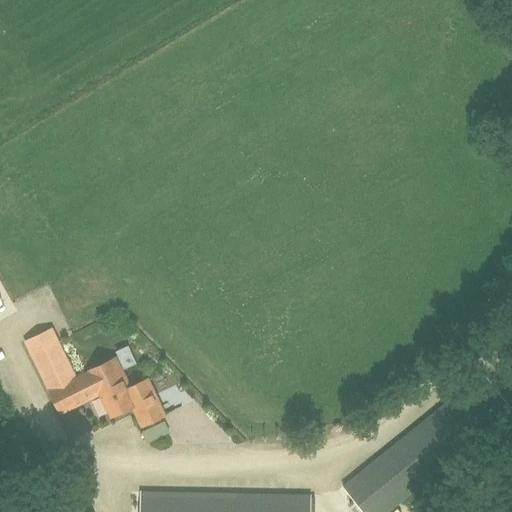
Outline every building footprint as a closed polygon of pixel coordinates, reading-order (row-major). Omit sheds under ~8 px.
[(0,221),(0,291),(27,279),(0,221)] [(91,372),(77,378),(52,328),(25,341),(60,414),(101,394),(113,417),(133,407),(142,426),(164,415),(147,380),(131,389),(116,359),(91,371),(91,372)] [(511,408),(483,373),(343,486),(363,511),(387,511),(511,412),(511,408)] [(52,487),(62,511),(90,511),(74,476),(52,487)] [(139,511),(310,511),(310,495),(140,492),(139,511)]
